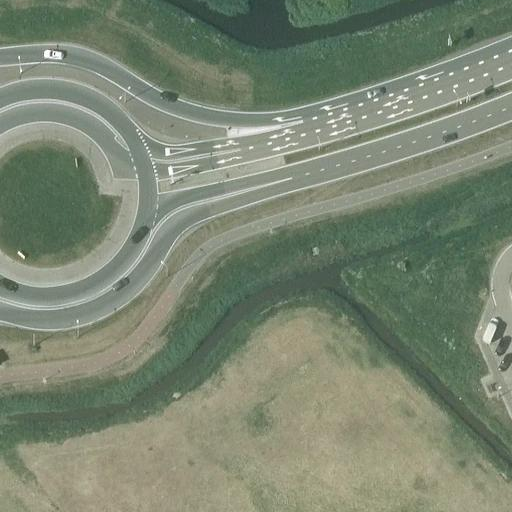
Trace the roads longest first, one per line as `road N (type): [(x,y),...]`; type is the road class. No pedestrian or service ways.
road 1 (secondary): [(340,124),(203,115),(90,59),(0,57)]
road 2 (secondary): [(0,312),(48,320),(94,311),(145,271),(180,223),(244,190)]
road 3 (secondary): [(244,190),(511,108)]
road 4 (secondary): [(0,285),(50,297),(89,287),(130,251),(146,210)]
road 5 (secondary): [(511,63),(340,124)]
road 6 (secondary): [(144,170),(67,115),(33,112),(0,123)]
road 7 (secondary): [(139,148),(119,119),(87,98),(47,89),(0,99)]
